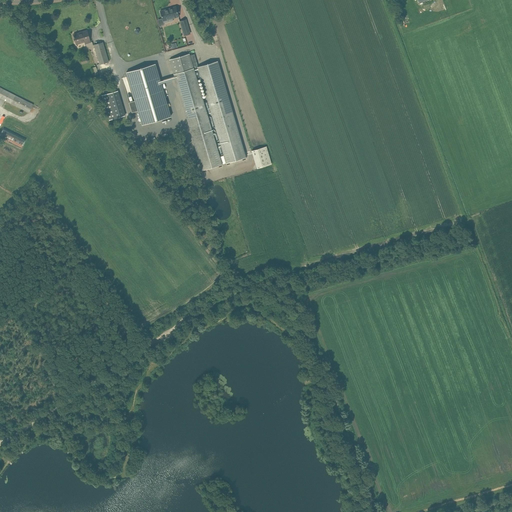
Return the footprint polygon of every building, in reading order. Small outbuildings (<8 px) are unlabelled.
[(176,6),(160,11),(162,18),(157,20),(159,26),(164,25),(163,21),(179,17),(176,6)] [(179,21),(184,36),(190,34),(186,19),(179,21)] [(89,25),(77,29),(80,38),(87,36),(89,44),(94,42),(92,35),(92,34),(89,25)] [(108,62),(102,42),(94,45),(99,64),(108,62)] [(246,157),(217,61),(197,67),(194,54),(190,55),(190,53),(169,59),(201,170),(222,164),(197,78),(200,77),(226,163),(246,157)] [(126,72),(135,101),(129,102),(132,112),(138,111),(142,125),(170,116),(155,64),(126,72)] [(95,66),(89,68),(91,76),(98,74),(95,66)] [(0,87),(0,97),(29,112),(33,104),(0,87)] [(109,120),(125,115),(118,91),(102,96),(109,120)] [(0,137),(21,149),(26,139),(6,129),(6,130),(3,128),(0,134),(0,137)] [(251,151),(257,168),(271,164),(266,146),(251,151)]
